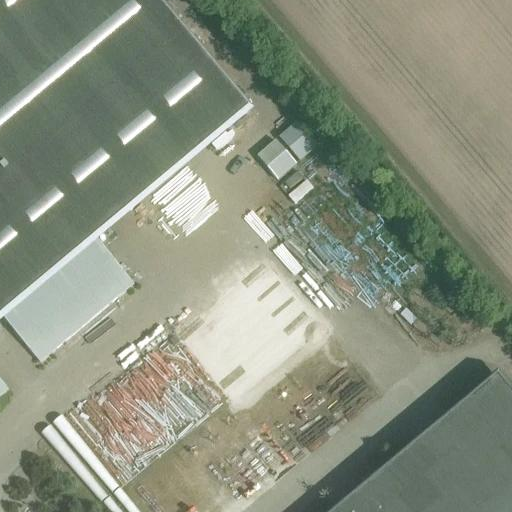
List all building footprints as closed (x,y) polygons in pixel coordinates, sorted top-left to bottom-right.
[(0,0),(0,397),(8,391),(0,381),(0,319),(2,319),(40,364),(134,285),(95,240),(249,111),(155,0),(0,0)] [(317,148),(297,124),(279,138),(299,163),(317,148)] [(276,142),(257,158),(278,183),(297,167),(276,142)] [(299,168),(283,183),(291,192),(307,176),(299,168)] [(365,266),(405,227),(395,216),(354,254),(365,266)] [(453,326),(464,338),(476,327),(465,315),(453,326)] [(511,511),(511,394),(499,378),(339,511),(511,511)] [(129,430),(118,403),(98,411),(108,438),(129,430)] [(143,511),(69,414),(49,429),(111,511),(143,511)] [(164,448),(157,434),(180,422),(177,416),(115,448),(125,468),(164,448)] [(232,462),(225,468),(246,496),(253,491),(232,462)] [(200,466),(185,472),(191,487),(206,481),(200,466)] [(216,488),(190,511),(205,511),(223,496),(216,488)]
